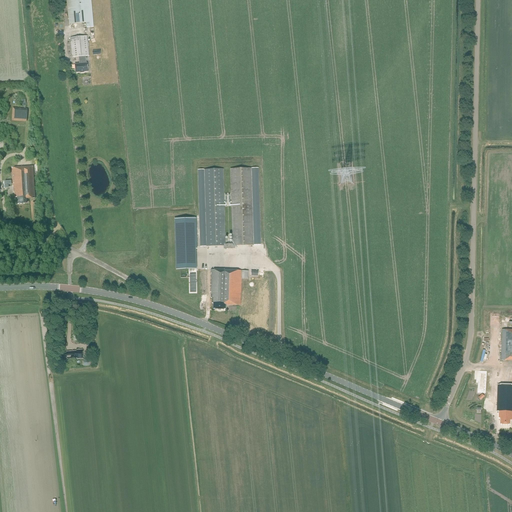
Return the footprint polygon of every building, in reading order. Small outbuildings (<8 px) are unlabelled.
[(93,27),(91,0),(66,0),(69,24),(86,23),(86,28),(93,27)] [(86,63),(86,56),(89,56),(87,36),(70,37),(72,57),(79,57),(79,64),(75,64),(76,72),(80,72),(80,73),(84,72),(88,71),(87,63),(86,63)] [(27,111),(14,110),(13,119),(26,120),(27,111)] [(35,198),(33,175),(38,175),(37,164),(32,164),(32,167),(11,168),(13,188),(14,192),(15,197),(16,197),(17,204),(25,203),(25,199),(35,198)] [(205,169),(198,170),(199,218),(200,246),(207,245),(224,245),(224,249),(235,248),(235,246),(254,245),(261,245),(259,168),(252,168),(230,169),(233,244),(226,244),(223,169),(205,169)] [(195,219),(175,219),(176,270),(197,269),(195,219)] [(211,290),(210,294),(214,294),(214,297),(212,297),(212,303),(214,303),(213,309),(226,309),(226,305),(246,305),(246,271),(211,270),(211,284),(212,284),(212,290),(211,290)] [(511,328),(504,329),(503,360),(511,359),(511,328)] [(84,359),(83,350),(72,350),(72,351),(66,352),(66,353),(64,353),(65,358),(67,358),(67,359),(74,359),(84,359)] [(501,375),(501,372),(486,371),(486,384),(490,384),(491,380),(488,380),(489,374),(501,375)] [(498,409),(498,413),(500,413),(500,420),(501,420),(501,427),(511,427),(511,423),(511,387),(511,388),(499,387),(498,409)]
